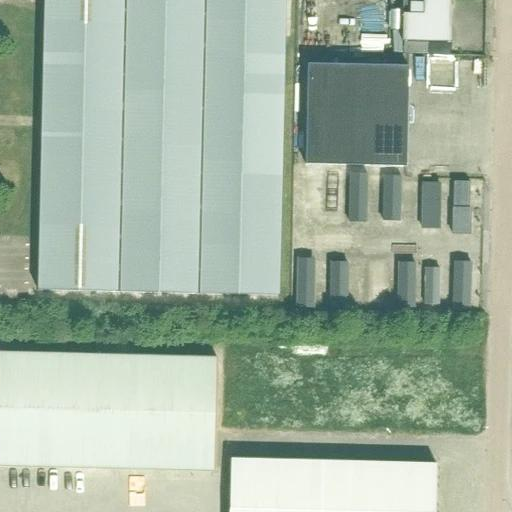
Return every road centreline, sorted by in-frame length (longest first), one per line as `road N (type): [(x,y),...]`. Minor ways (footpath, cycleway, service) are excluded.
road 1 (unclassified): [(508,0),(497,511)]
road 2 (unknown): [(232,456),(498,460)]
